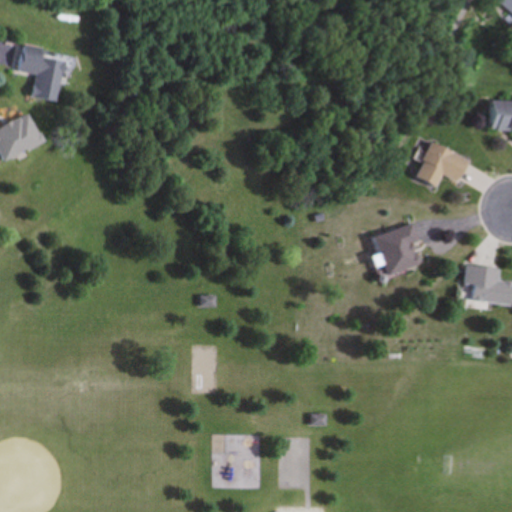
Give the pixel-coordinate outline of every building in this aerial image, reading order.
[(511,0),(500,0),(498,3),(511,13),(511,0)] [(60,103),(67,61),(45,57),(46,51),(18,46),(13,71),(38,75),(34,99),(60,103)] [(511,131),(511,102),(491,102),(490,131),(511,131)] [(0,152),(6,164),(47,144),(32,113),(0,128),(0,152)] [(470,160),(430,143),(416,178),(438,187),(443,175),(461,183),(470,160)] [(419,270),(417,230),(380,232),(383,272),(419,270)] [(503,269),(468,267),(466,303),(511,306),(511,282),(502,282),(503,269)]
